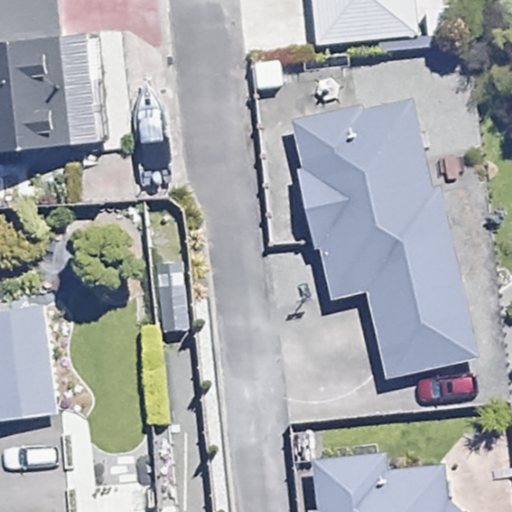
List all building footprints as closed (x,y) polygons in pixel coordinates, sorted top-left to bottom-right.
[(101,0),(0,0),(0,201),(118,196),(101,0)] [(316,0),(323,47),(433,34),(428,0),(316,0)] [(270,109),(298,311),(328,308),(336,371),(472,351),(427,94),(270,109)] [(192,252),(161,253),(163,332),(193,332),(192,252)] [(46,293),(0,293),(0,413),(52,412),(46,293)] [(288,451),(292,511),(485,511),(484,499),(447,500),(442,470),(384,471),(383,449),(288,451)]
